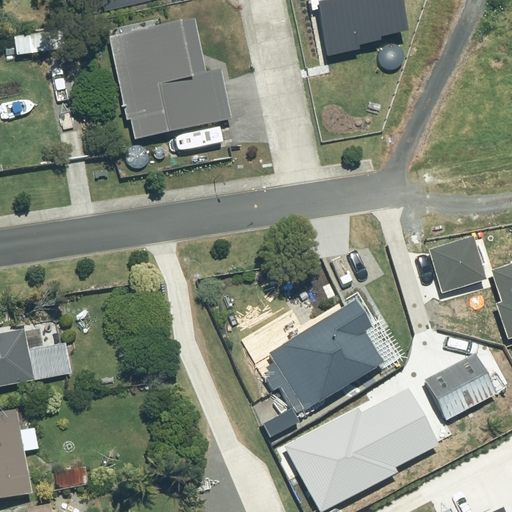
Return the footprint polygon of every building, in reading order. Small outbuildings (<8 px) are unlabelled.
[(209,292),(203,280),(197,283),(203,295),(209,292)] [(350,305),(268,355),(310,423),(325,414),(320,406),(384,365),(366,335),(372,331),(369,327),(376,323),(357,293),(346,300),(350,305)] [(23,332),(0,336),(0,389),(71,375),(65,345),(43,349),(40,333),(24,336),(23,332)] [(100,347),(86,349),(91,383),(105,381),(100,347)] [(474,357),(425,382),(443,417),(492,392),(474,357)] [(201,440),(191,399),(169,404),(180,445),(201,440)] [(16,412),(0,414),(0,501),(31,496),(23,453),(38,451),(34,430),(20,433),(16,412)] [(284,424),(270,432),(290,466),(304,458),(284,424)] [(85,468),(54,473),(57,491),(88,485),(85,468)]
